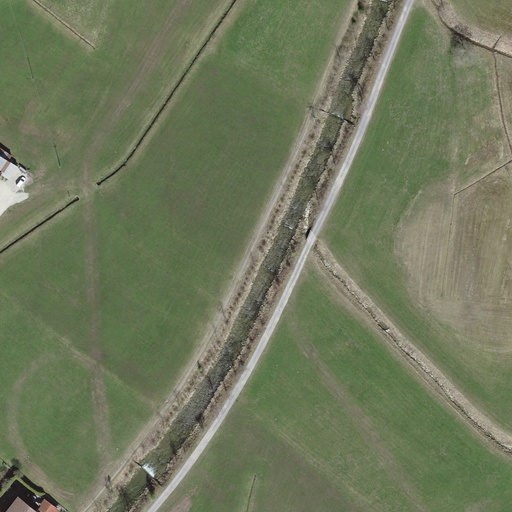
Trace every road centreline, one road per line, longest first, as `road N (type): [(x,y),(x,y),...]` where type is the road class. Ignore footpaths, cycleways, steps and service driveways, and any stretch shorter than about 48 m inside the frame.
road 1 (track): [(82,511),(197,361),(355,0)]
road 2 (track): [(410,0),(339,183),(243,381),(150,511)]
